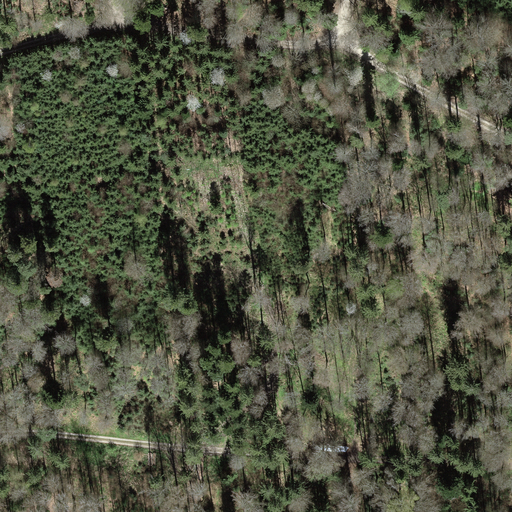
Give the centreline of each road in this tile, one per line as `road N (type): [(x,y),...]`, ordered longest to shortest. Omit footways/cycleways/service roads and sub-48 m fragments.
road 1 (track): [(511,466),(0,435)]
road 2 (track): [(338,49),(127,27)]
road 3 (track): [(338,49),(365,54),(511,135)]
road 4 (track): [(127,27),(0,54)]
